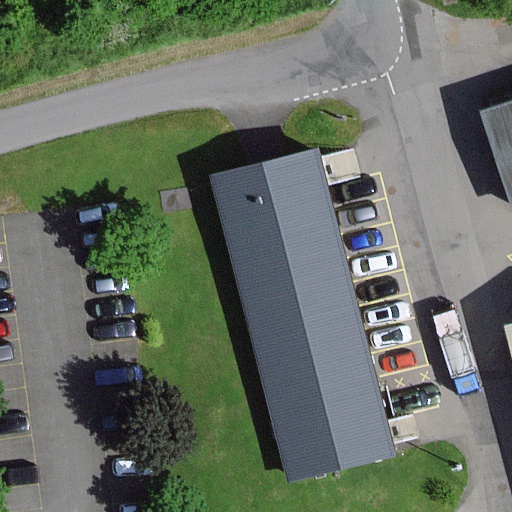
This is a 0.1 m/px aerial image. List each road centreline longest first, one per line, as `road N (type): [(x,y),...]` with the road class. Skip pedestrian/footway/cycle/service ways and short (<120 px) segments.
road 1 (unclassified): [(364,28),(388,74),(498,511)]
road 2 (unclassified): [(0,135),(325,50),(364,28)]
